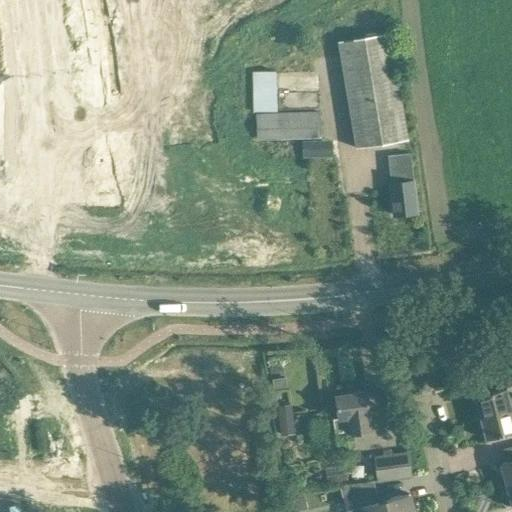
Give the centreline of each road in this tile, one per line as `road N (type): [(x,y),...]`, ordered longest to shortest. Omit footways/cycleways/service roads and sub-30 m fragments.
road 1 (secondary): [(220,298),(338,296),(511,268)]
road 2 (unclassified): [(20,0),(36,237)]
road 3 (unclassified): [(66,237),(51,0)]
road 4 (tertiary): [(34,339),(47,412),(68,459)]
road 5 (secondary): [(220,298),(174,281),(102,275)]
road 6 (tertiary): [(68,459),(74,410),(67,339)]
